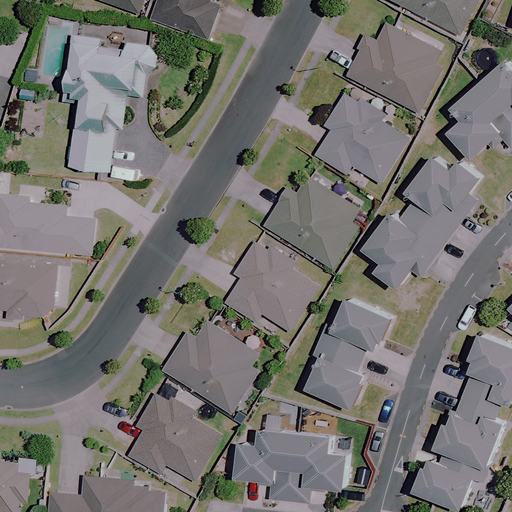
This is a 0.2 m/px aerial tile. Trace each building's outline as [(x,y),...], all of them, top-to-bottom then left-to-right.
[(100,0),(140,14),(145,0),(100,0)] [(218,0),(160,0),(153,21),(210,40),(221,8),(216,7),(218,0)] [(391,0),(391,1),(461,36),(479,0),(391,0)] [(374,35),(354,75),(424,110),(447,66),(440,62),(446,49),(393,23),(384,40),(374,35)] [(156,45),(132,42),(131,49),(108,46),(109,39),(76,35),(69,92),(82,94),(73,165),(116,171),(122,126),(129,127),(133,95),(149,97),(152,74),(162,65),(164,55),(156,45)] [(472,117),(457,130),(480,156),(505,133),(511,141),(511,60),(461,105),(472,117)] [(364,100),(350,92),(332,123),(339,127),(324,153),(354,171),(358,164),(387,180),(412,136),(386,121),(391,112),(365,97),(364,100)] [(386,267),(407,284),(418,269),(424,273),(482,197),(477,193),(490,176),(468,159),(461,168),(443,154),(415,191),(421,195),(407,213),(401,209),(373,246),(391,260),(386,267)] [(294,186),(271,222),(338,264),(371,213),(313,176),(303,192),(294,186)] [(41,204),(42,199),(1,196),(0,210),(0,247),(93,255),(96,220),(66,217),(67,206),(41,204)] [(322,282),(259,242),(241,271),(249,276),(231,304),(263,323),(269,313),(293,328),(322,282)] [(0,320),(24,322),(24,316),(34,317),(54,318),(57,265),(0,261),(0,320)] [(327,358),(315,386),(361,407),(377,371),(365,365),(374,345),(386,350),(401,315),(355,295),(343,324),(333,320),(317,354),(327,358)] [(192,330),(167,368),(236,411),(260,373),(253,368),(263,353),(212,320),(202,336),(192,330)] [(425,488),(479,509),(511,423),(511,419),(501,415),(509,396),(511,397),(511,340),(489,331),(475,367),(479,369),(462,413),(458,411),(440,456),(438,455),(425,488)] [(175,399),(162,392),(143,424),(150,428),(137,452),(169,471),(173,464),(202,480),(228,434),(196,416),(201,408),(178,395),(175,399)] [(248,439),(245,474),(277,478),(275,496),(314,500),(316,482),(354,486),(357,451),(340,449),(342,434),(268,427),(267,441),(248,439)] [(22,507),(24,479),(12,478),(13,468),(0,466),(0,511),(13,511),(14,506),(22,507)] [(55,491),(53,511),(169,511),(171,490),(141,488),(142,480),(88,475),(86,494),(55,491)]
